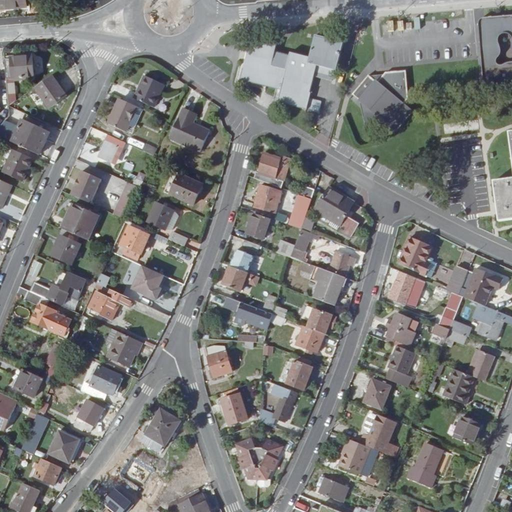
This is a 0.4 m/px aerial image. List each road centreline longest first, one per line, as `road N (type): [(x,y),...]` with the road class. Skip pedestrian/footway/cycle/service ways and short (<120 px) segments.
road 1 (residential): [(278,511),(331,396),(393,197)]
road 2 (residential): [(0,301),(96,82)]
road 3 (residential): [(181,344),(241,150),(258,119)]
road 4 (residential): [(61,511),(181,344)]
road 5 (residential): [(204,15),(394,0)]
road 6 (residential): [(181,344),(236,511)]
road 7 (residential): [(258,119),(393,197)]
road 8 (residential): [(393,197),(511,257)]
